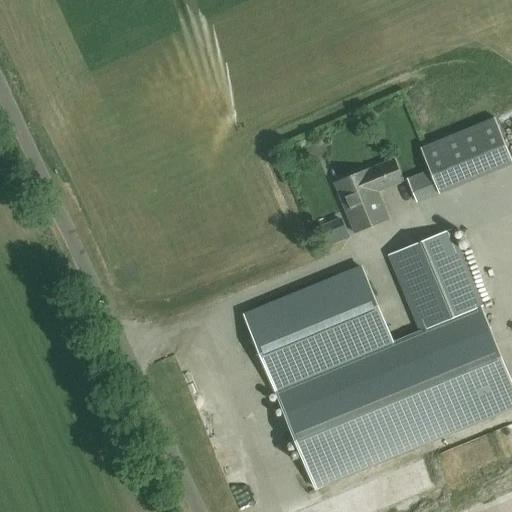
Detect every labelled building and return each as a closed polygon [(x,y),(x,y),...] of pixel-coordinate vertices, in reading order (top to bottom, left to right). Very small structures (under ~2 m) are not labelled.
[(420,148),(439,193),(511,162),(511,159),(495,118),(420,148)] [(388,219),(378,194),(377,191),(403,181),(394,158),(368,169),(334,183),(354,233),(388,219)] [(341,220),(320,229),(326,245),(348,236),(341,220)] [(478,307),(480,306),(450,231),(389,256),(419,331),(478,307)] [(275,390),(391,343),(360,268),(244,315),(275,390)] [(391,343),(275,390),(315,488),(511,407),(511,389),(478,307),(419,331),(391,343)]
